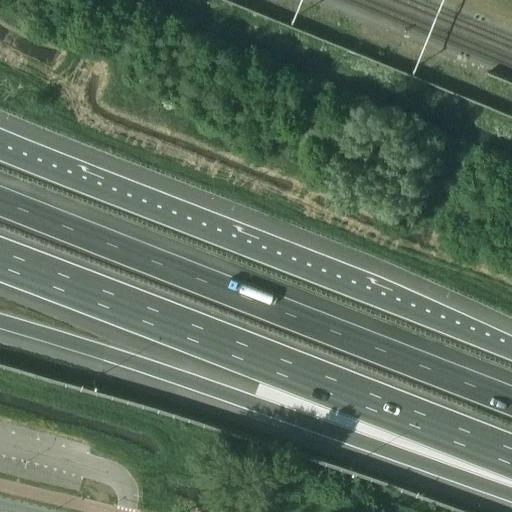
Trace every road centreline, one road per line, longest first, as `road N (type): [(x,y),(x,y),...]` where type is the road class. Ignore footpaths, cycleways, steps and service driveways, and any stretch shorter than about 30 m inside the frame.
road 1 (motorway): [(511,354),(0,150)]
road 2 (motorway): [(511,399),(0,198)]
road 3 (motorway): [(0,259),(511,457)]
road 4 (motorway): [(0,314),(511,478)]
